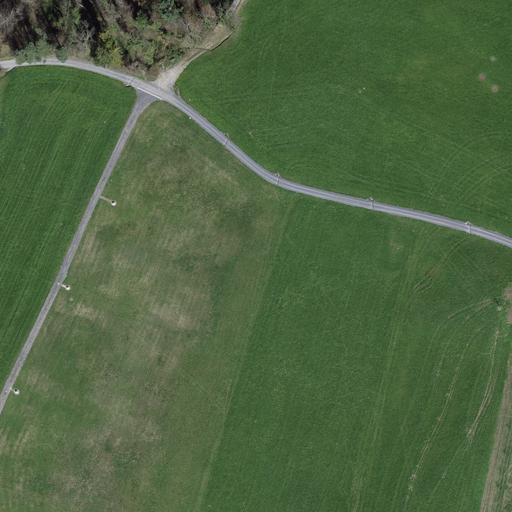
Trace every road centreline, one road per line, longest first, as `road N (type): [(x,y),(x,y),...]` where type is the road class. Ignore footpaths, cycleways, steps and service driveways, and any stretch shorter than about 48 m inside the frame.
road 1 (track): [(158,92),(280,183),(511,245)]
road 2 (track): [(0,407),(132,117),(158,92)]
road 3 (track): [(0,63),(80,64),(158,92)]
road 4 (track): [(245,0),(228,31),(175,69),(158,92)]
